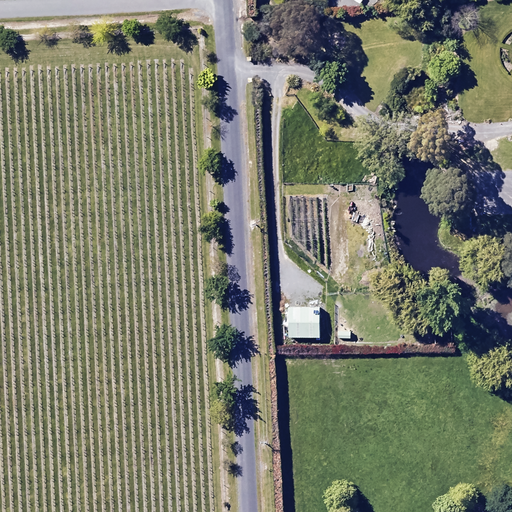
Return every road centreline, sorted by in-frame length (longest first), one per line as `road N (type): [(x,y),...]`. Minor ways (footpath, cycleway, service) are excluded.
road 1 (unclassified): [(252,511),(225,0)]
road 2 (unclassified): [(218,0),(0,10)]
